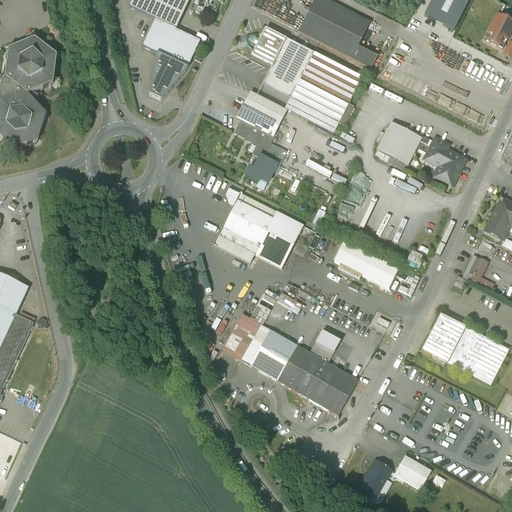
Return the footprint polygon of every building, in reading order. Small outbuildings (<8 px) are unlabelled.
[(189,3),(183,0),(132,0),(128,9),(154,22),(154,21),(175,31),(189,3)] [(370,24),(321,0),(314,0),(298,33),(371,71),(377,58),(358,48),(370,24)] [(469,0),(433,0),(424,18),(453,33),(469,0)] [(220,5),(215,2),(211,11),(216,13),(220,5)] [(503,21),(496,18),(487,34),(492,37),(488,44),(502,51),(511,31),(511,24),(507,22),(506,24),(502,22),(503,21)] [(175,31),(154,21),(154,22),(142,49),(157,56),(149,96),(161,102),(187,70),(200,43),(175,31)] [(404,27),(381,77),(486,126),(508,78),(500,74),(505,65),(434,32),(430,39),(422,36),(422,35),(404,27)] [(286,41),(265,30),(259,42),(256,41),(254,36),(244,40),(248,49),(252,48),(255,50),(251,57),(272,68),(286,41)] [(34,40),(8,51),(4,79),(8,81),(6,84),(4,88),(3,88),(2,88),(1,88),(1,89),(1,90),(0,91),(1,92),(2,93),(3,94),(3,96),(3,99),(3,101),(0,101),(0,138),(10,150),(37,143),(46,116),(27,96),(53,85),(56,57),(34,40)] [(313,55),(286,41),(272,68),(262,86),(290,101),(299,82),(313,55)] [(511,57),(511,45),(509,44),(503,56),(511,60),(511,57)] [(362,80),(313,55),(299,82),(348,107),(362,80)] [(348,107),(299,82),(290,101),(285,111),(333,136),(339,125),(344,128),(353,109),(348,107)] [(283,120),(246,101),(236,121),(241,123),(273,140),(283,120)] [(273,140),(241,123),(235,136),(257,147),(253,156),(259,159),(262,161),(262,160),(267,151),(273,140)] [(421,141),(391,125),(376,153),(407,169),(416,151),(420,144),(421,141)] [(448,148),(435,141),(430,150),(420,144),(416,151),(427,156),(424,162),(438,169),(435,175),(443,179),(440,184),(451,189),(465,162),(445,152),(448,148)] [(278,156),(267,151),(262,160),(274,166),(278,156)] [(274,166),(262,160),(262,161),(259,159),(256,165),(257,168),(255,171),(253,172),(249,170),(245,178),(257,185),(259,181),(267,185),(276,167),(274,166)] [(303,228),(228,190),(224,196),(228,207),(233,209),(213,247),(250,266),(254,258),(281,271),(303,228)] [(511,209),(511,210),(508,208),(508,206),(508,205),(507,204),(501,201),(495,212),(485,233),(503,242),(502,241),(509,228),(511,229),(511,209)] [(17,207),(11,204),(8,208),(14,212),(17,207)] [(511,253),(511,245),(503,242),(500,248),(511,254),(511,253)] [(399,272),(344,244),(334,263),(389,291),(399,272)] [(473,258),(462,280),(471,284),(476,286),(482,275),(487,265),(473,258)] [(28,289),(0,276),(0,395),(33,325),(15,317),(28,289)] [(466,283),(457,278),(450,293),(459,298),(462,293),(461,292),(465,287),(466,283)] [(298,313),(302,305),(280,296),(277,304),(298,313)] [(392,318),(377,311),(372,322),(387,329),(392,318)] [(447,321),(439,317),(420,353),(429,358),(427,362),(429,363),(442,371),(446,366),(456,348),(465,330),(457,326),(459,323),(458,321),(451,317),(449,318),(447,321)] [(482,336),(478,337),(465,330),(456,348),(446,366),(460,373),(461,377),(465,375),(490,389),(508,352),(483,340),(482,336)] [(270,333),(250,368),(276,383),(296,348),(270,333)] [(340,344),(321,333),(309,354),(328,365),(340,344)] [(309,356),(296,348),(276,383),(337,418),(357,383),(328,366),(309,356)] [(431,474),(404,459),(394,477),(421,492),(431,474)] [(389,473),(375,464),(368,477),(361,489),(375,497),(389,473)] [(445,482),(436,477),(432,483),(442,489),(445,482)]
